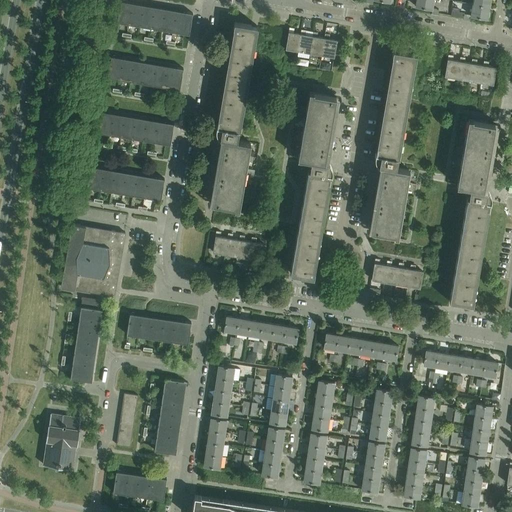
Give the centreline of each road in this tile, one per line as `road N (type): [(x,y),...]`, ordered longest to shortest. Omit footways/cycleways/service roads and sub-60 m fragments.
road 1 (residential): [(211,292),(168,278),(167,230),(209,0)]
road 2 (residential): [(347,314),(356,260),(342,222),(377,18)]
road 3 (secondary): [(0,237),(39,0)]
road 4 (residential): [(179,511),(211,292)]
road 5 (residential): [(287,496),(314,309)]
road 6 (residential): [(385,511),(413,325)]
road 7 (residential): [(493,511),(511,390)]
